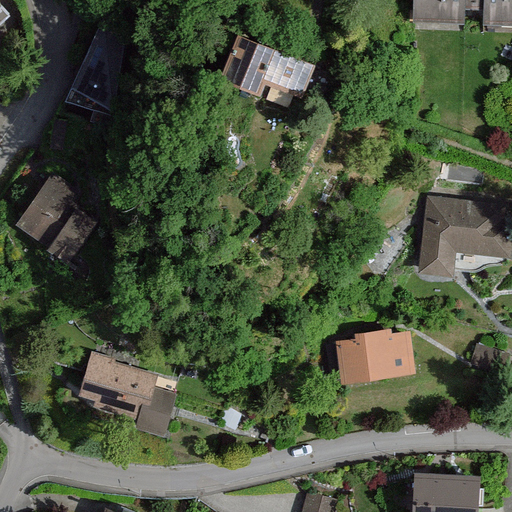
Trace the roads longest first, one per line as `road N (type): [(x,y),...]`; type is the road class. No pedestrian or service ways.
road 1 (residential): [(24,456),(126,478),(175,479),(371,444),(511,434)]
road 2 (residential): [(42,0),(50,52),(41,87),(11,137)]
